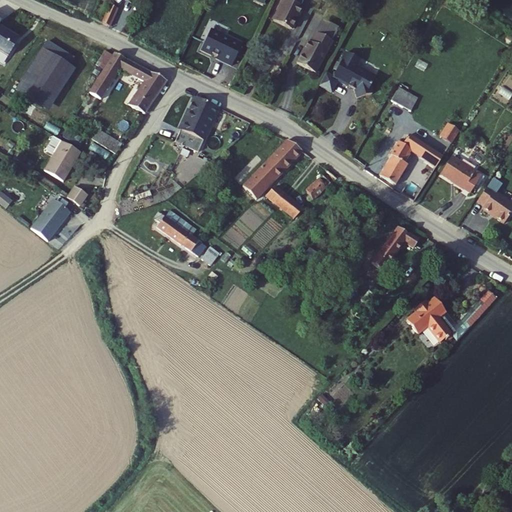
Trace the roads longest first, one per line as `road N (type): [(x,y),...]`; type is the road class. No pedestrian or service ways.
road 1 (unclassified): [(181,75),(293,131),(511,275)]
road 2 (residential): [(181,75),(123,164),(100,220),(66,253)]
road 3 (unclassified): [(22,0),(181,75)]
